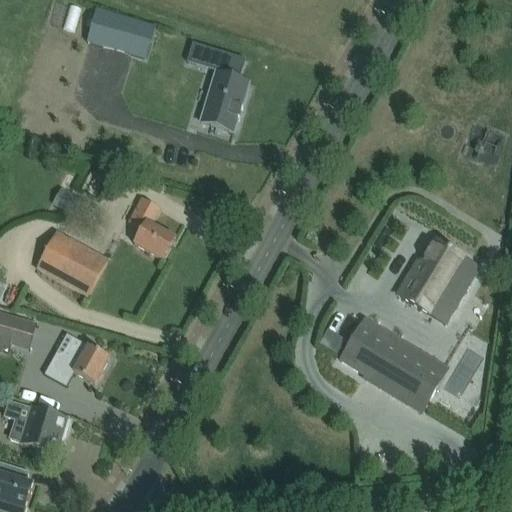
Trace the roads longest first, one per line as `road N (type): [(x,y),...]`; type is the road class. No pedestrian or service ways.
road 1 (tertiary): [(132,496),(409,0)]
road 2 (unclassified): [(344,511),(511,494)]
